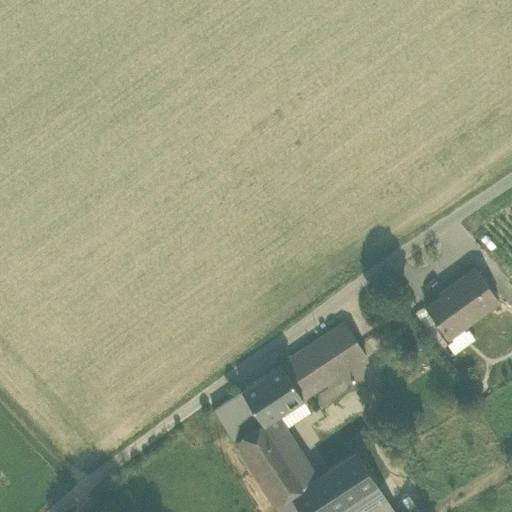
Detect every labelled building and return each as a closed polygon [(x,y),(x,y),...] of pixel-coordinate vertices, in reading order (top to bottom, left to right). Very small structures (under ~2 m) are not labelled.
[(426,307),(447,336),(497,300),(474,268),(451,285),(453,288),(426,307)] [(301,397),(366,356),(344,322),(279,363),(301,397)] [(449,342),(454,351),(470,341),(465,333),(449,342)] [(262,420),(263,422),(267,419),(301,397),(279,363),(241,388),(262,420)] [(212,407),(232,439),(262,420),(241,388),(212,407)] [(273,505),(290,494),(288,492),(306,480),(267,419),(263,422),(262,420),(232,439),(273,505)] [(290,494),(300,511),(335,511),(377,485),(354,450),(306,480),(288,492),(290,494)] [(335,511),(368,511),(387,500),(377,485),(335,511)] [(394,511),(387,500),(368,511),(394,511)]
